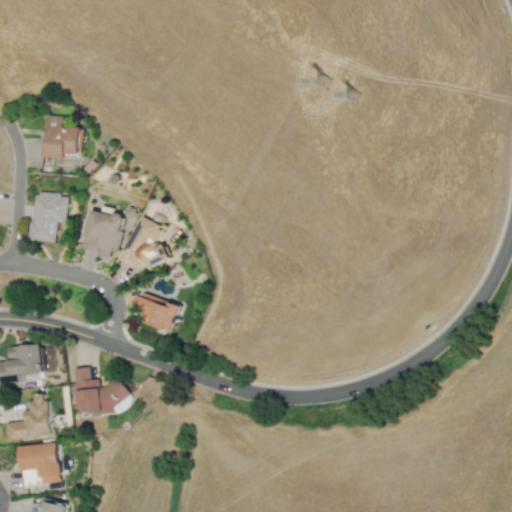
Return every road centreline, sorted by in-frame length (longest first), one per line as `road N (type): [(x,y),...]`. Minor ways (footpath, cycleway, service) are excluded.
road 1 (tertiary): [(511,220),(497,265),(455,327),(390,374),(318,395),(238,390),(81,334),(0,317)]
road 2 (residential): [(0,261),(102,283),(116,310),(103,342)]
road 3 (residential): [(12,262),(18,164),(7,122)]
